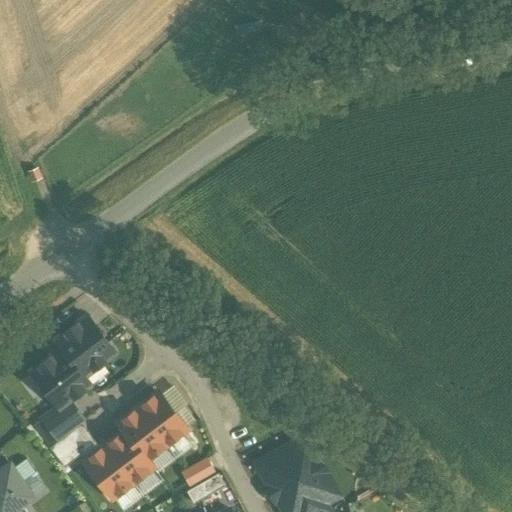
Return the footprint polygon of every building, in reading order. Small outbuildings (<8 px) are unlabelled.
[(61,348),(83,376),(114,352),(87,316),(55,340),(61,348)] [(69,400),(89,384),(83,376),(61,348),(31,371),(57,405),(59,407),(69,400)] [(189,403),(174,384),(160,395),(185,428),(195,420),(184,407),(189,403)] [(158,392),(137,408),(165,444),(185,429),(186,428),(185,428),(160,395),(158,392)] [(41,418),(58,440),(61,438),(81,423),(84,420),(69,400),(59,407),(57,405),(41,418)] [(137,408),(118,423),(123,430),(146,459),(165,444),(137,408)] [(86,459),(100,448),(81,423),(61,438),(68,448),(76,457),(81,453),(86,459)] [(185,429),(165,444),(177,458),(196,443),(185,429)] [(123,430),(104,445),(132,481),(152,466),(123,430)] [(49,447),(56,457),(68,448),(61,438),(58,440),(49,447)] [(293,511),(330,511),(325,503),(339,495),(326,471),(310,480),(298,460),(308,455),(291,443),(255,463),(266,482),(269,487),(275,484),(280,494),(279,495),(286,509),(291,506),(293,511)] [(165,444),(146,459),(157,473),(177,458),(165,444)] [(86,459),(84,460),(112,497),(132,481),(104,445),(100,448),(86,459)] [(63,467),(76,457),(68,448),(56,457),(63,467)] [(298,460),(310,480),(326,471),(308,455),(298,460)] [(207,456),(180,471),(189,486),(215,472),(207,456)] [(0,511),(7,511),(22,503),(32,496),(22,481),(35,472),(26,458),(13,467),(10,463),(0,469),(0,511)] [(152,466),(132,481),(143,496),(163,481),(157,473),(152,466)] [(218,473),(186,491),(193,503),(225,486),(218,473)] [(132,481),(112,497),(124,511),(143,496),(132,481)] [(280,494),(275,484),(269,487),(266,482),(262,485),(273,504),(275,503),(280,511),(293,511),(291,506),(286,509),(279,495),(280,494)] [(28,511),(22,503),(7,511),(28,511)]
